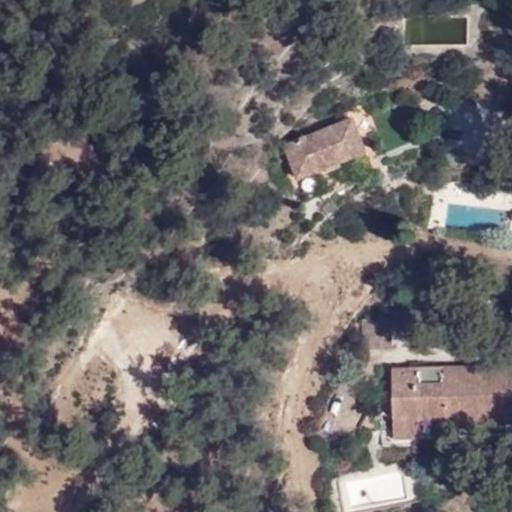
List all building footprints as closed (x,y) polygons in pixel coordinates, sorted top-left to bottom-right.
[(380,0),(352,0),(352,1),(365,14),(380,0)] [(335,112),(295,128),(299,138),(287,143),(299,176),(367,149),(355,117),(340,122),(335,112)] [(361,322),(362,340),(362,347),(391,347),(391,317),(361,318),(361,322)] [(353,340),(362,340),(361,322),(352,322),(353,340)] [(480,365),(444,366),(444,375),(480,373),(480,367),(480,365)] [(444,375),(444,366),(391,368),(392,420),(444,419),(444,425),(511,422),(511,366),(480,367),(480,373),(444,375)] [(444,419),(392,420),(392,439),(444,438),(444,425),(444,419)]
